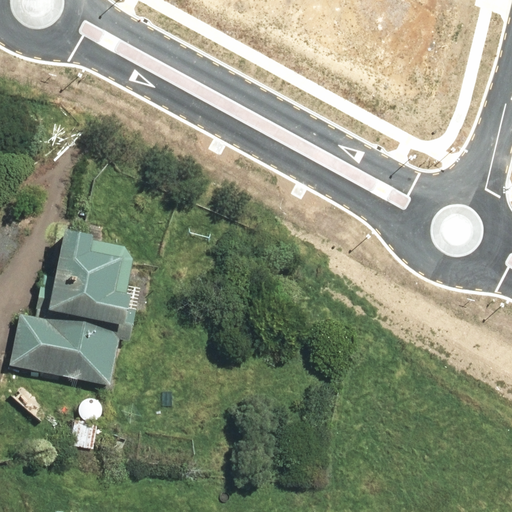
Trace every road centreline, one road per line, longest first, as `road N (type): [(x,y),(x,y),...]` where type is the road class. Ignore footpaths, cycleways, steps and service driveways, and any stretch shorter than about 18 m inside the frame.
road 1 (residential): [(417,241),(387,217),(78,49),(48,45)]
road 2 (residential): [(80,2),(442,195)]
road 3 (residential): [(482,197),(511,78)]
